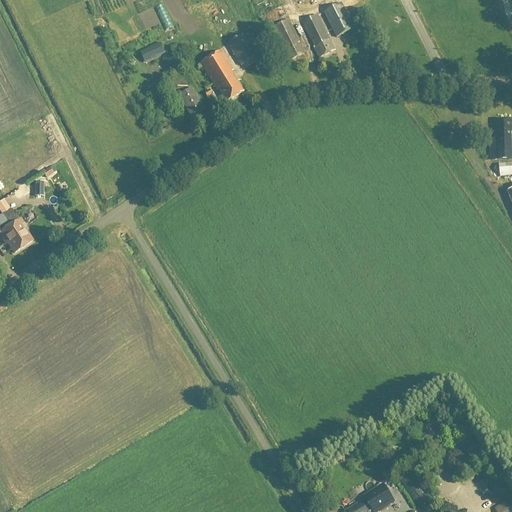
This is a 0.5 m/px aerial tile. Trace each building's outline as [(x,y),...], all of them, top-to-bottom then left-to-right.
[(341,3),(322,13),(335,39),(353,29),(341,3)] [(335,52),(317,16),(302,24),(314,49),(313,49),(319,60),(335,52)] [(272,28),(283,52),(278,55),(283,65),(304,54),(288,20),(272,28)] [(242,35),(227,45),(240,67),(256,57),(242,35)] [(165,55),(160,44),(140,54),(145,64),(165,55)] [(220,52),(200,64),(217,92),(218,91),(226,103),(243,93),(231,73),(233,72),(220,52)] [(291,70),(293,76),(299,73),(297,67),(291,70)] [(192,88),(177,97),(190,119),(205,110),(192,88)] [(497,139),(492,140),(492,160),(511,159),(511,134),(511,121),(496,122),(497,139)] [(499,178),(511,177),(511,176),(511,163),(498,165),(499,178)] [(47,177),(54,173),(52,169),(44,173),(47,177)] [(0,208),(3,215),(12,210),(6,199),(0,201),(0,208)] [(7,223),(23,249),(32,243),(25,232),(27,231),(20,221),(18,222),(16,218),(7,223)] [(23,249),(7,223),(0,227),(0,232),(0,233),(0,236),(5,245),(7,244),(14,255),(23,249)] [(430,503),(411,472),(398,481),(417,511),(430,503)] [(371,511),(372,511),(391,500),(384,489),(365,501),(368,506),(364,509),(361,504),(347,511),(346,511),(371,511)]
